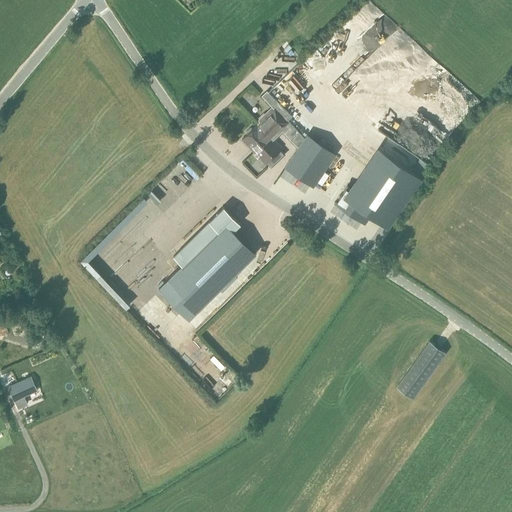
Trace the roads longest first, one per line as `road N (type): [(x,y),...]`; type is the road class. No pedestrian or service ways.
road 1 (unclassified): [(511,359),(218,159),(170,107),(97,0)]
road 2 (tertiary): [(0,101),(86,0)]
